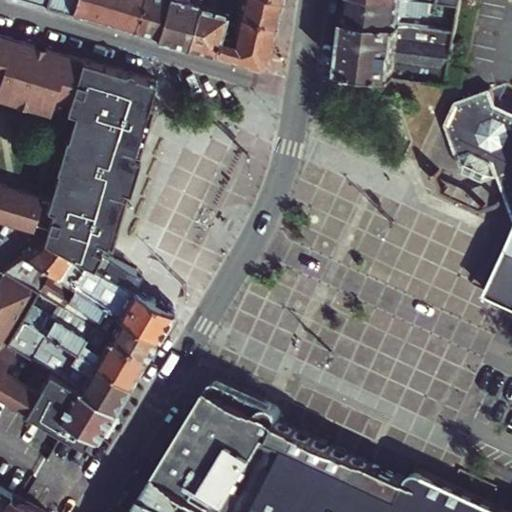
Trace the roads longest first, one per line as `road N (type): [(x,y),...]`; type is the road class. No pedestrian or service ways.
road 1 (tertiary): [(89,511),(257,235)]
road 2 (residential): [(0,5),(301,94)]
road 3 (residential): [(257,235),(511,352)]
road 4 (unknown): [(177,58),(128,247)]
road 5 (tertiary): [(257,235),(280,184),(301,94)]
